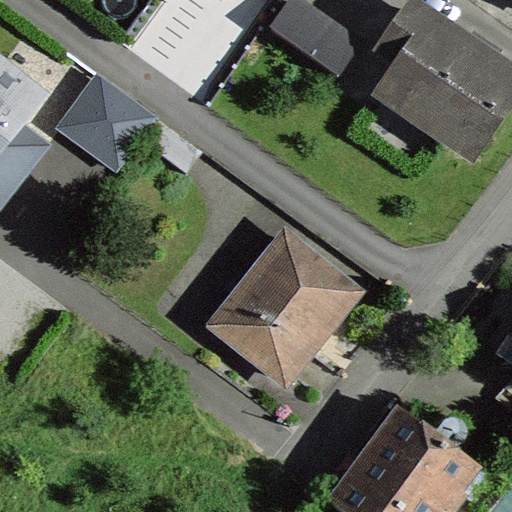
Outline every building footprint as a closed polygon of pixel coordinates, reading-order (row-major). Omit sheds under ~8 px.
[(511,0),(475,0),(511,25),(511,0)] [(293,1),(272,30),(310,56),(331,27),(293,1)] [(511,77),(416,11),(389,51),(409,64),(389,94),(471,151),(500,109),(511,91),(511,77)] [(310,56),(339,76),(359,46),(331,27),(310,56)] [(0,70),(0,131),(8,121),(30,94),(0,70)] [(95,147),(116,165),(151,121),(130,104),(95,147)] [(0,195),(40,145),(8,121),(0,131),(0,195)] [(161,121),(145,143),(188,173),(204,151),(161,121)] [(354,293),(286,240),(218,326),(286,380),(318,339),(354,293)] [(511,343),(503,357),(511,362),(511,343)] [(361,464),(351,457),(341,470),(352,479),(332,504),(342,511),(444,511),(449,507),(453,510),(469,488),(465,484),(477,468),(401,411),(375,446),(361,464)]
